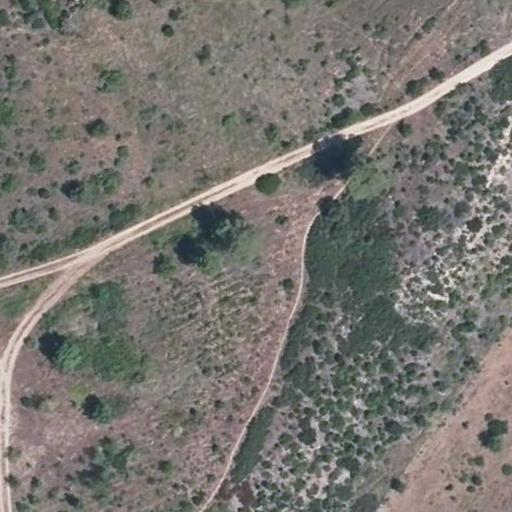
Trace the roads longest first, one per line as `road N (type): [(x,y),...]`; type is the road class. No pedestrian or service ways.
road 1 (track): [(0,290),(66,269),(511,48)]
road 2 (track): [(4,379),(36,313),(95,254)]
road 3 (track): [(0,371),(6,511)]
